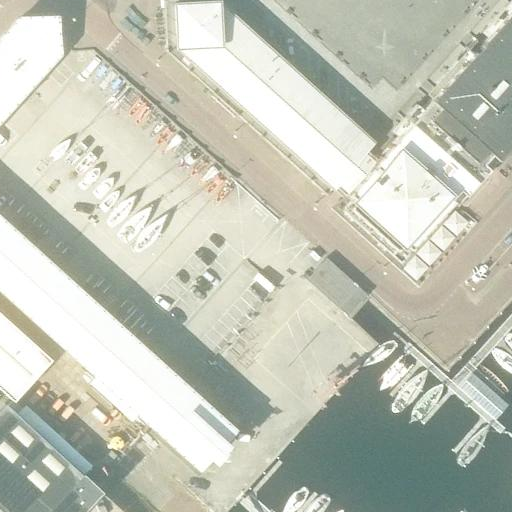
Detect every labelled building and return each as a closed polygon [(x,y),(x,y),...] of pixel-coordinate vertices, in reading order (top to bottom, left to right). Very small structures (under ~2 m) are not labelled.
[(511,0),(191,0),(172,1),(165,2),(165,1),(162,1),(162,4),(163,4),(165,51),(165,53),(167,55),(168,56),(187,73),(188,75),(211,95),(213,96),(234,116),(236,118),(258,138),(260,140),(283,160),(284,161),(307,181),(308,183),(321,194),(324,197),(331,190),(176,50),(175,49),(173,6),(215,4),(284,65),(372,145),(363,154),(373,163),(385,149),(388,146),(451,76),(511,7),(511,0)] [(511,7),(451,76),(388,146),(385,149),(373,163),(363,154),(372,145),(284,65),(215,4),(173,6),(175,49),(176,50),(331,190),(335,186),(351,200),(340,212),(399,265),(451,208),(501,153),(511,140),(511,7)] [(0,119),(57,56),(55,21),(53,19),(18,20),(0,39),(0,119)] [(0,279),(29,247),(0,221),(0,279)] [(0,279),(0,292),(26,316),(61,277),(29,247),(0,279)] [(325,259),(305,281),(346,318),(347,317),(365,298),(366,297),(358,290),(325,259)] [(58,345),(94,306),(61,277),(26,316),(58,345)] [(58,345),(91,374),(126,335),(94,306),(58,345)] [(0,392),(12,403),(49,361),(0,316),(0,392)] [(91,374),(123,404),(158,364),(126,335),(91,374)] [(158,364),(123,404),(197,470),(232,431),(190,393),(158,364)] [(509,407),(473,375),(459,390),(494,423),(509,407)] [(81,511),(99,494),(4,405),(0,409),(0,511),(81,511)]
